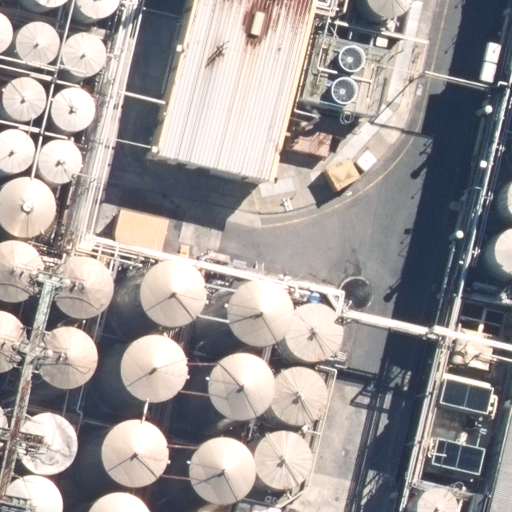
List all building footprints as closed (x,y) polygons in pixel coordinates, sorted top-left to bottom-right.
[(0,0),(0,511),(271,511),(276,493),(319,503),(370,293),(97,227),(151,0),(0,0)] [(304,0),(180,0),(144,161),(262,187),(304,0)] [(421,16),(420,0),(372,0),(373,17),(421,16)] [(397,50),(346,41),(334,105),(385,115),(397,50)] [(511,511),(511,332),(471,511),(511,511)]
